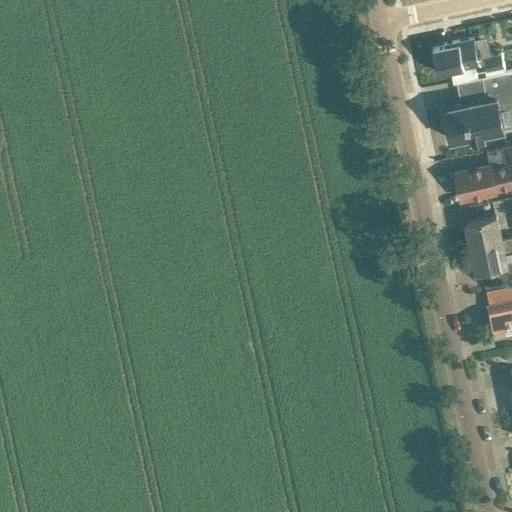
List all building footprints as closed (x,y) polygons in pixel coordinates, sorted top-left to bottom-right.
[(457,80),(482,75),(506,70),(503,52),(503,51),(479,55),(476,56),(472,35),(451,39),(452,42),(446,43),(446,41),(444,41),(444,44),(432,46),(436,66),(437,72),(451,69),(453,81),(457,80)] [(511,95),(511,68),(506,70),(482,75),(486,91),(489,90),(490,96),(445,105),(448,121),(445,121),(448,135),(451,135),(452,138),(472,134),(473,138),(485,135),(485,131),(504,127),(498,98),(511,95)] [(491,162),(475,166),(456,170),(461,196),(481,192),(487,191),(496,189),(496,187),(511,184),(511,185),(511,143),(488,148),(491,162)] [(472,244),(502,238),(497,213),(486,216),(467,220),(472,244)] [(505,252),(511,250),(511,235),(472,244),(477,268),(508,262),(505,252)] [(511,309),(487,315),(493,342),(511,337),(511,309)]
